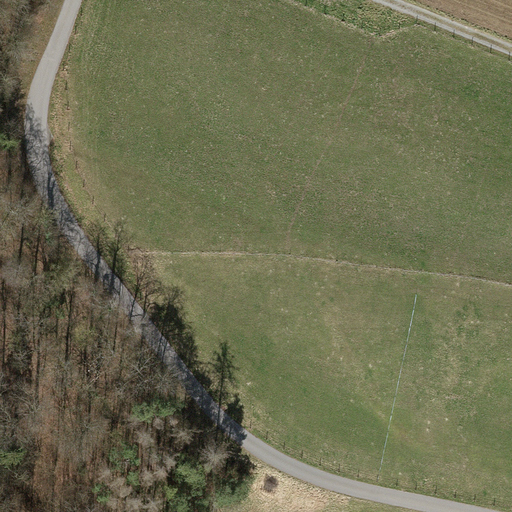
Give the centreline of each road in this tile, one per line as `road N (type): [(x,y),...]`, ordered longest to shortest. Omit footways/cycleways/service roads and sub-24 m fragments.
road 1 (unclassified): [(457,511),(332,483),(260,450),(208,405),(79,240),(46,184),(36,141),(75,0)]
road 2 (track): [(384,0),(511,52)]
